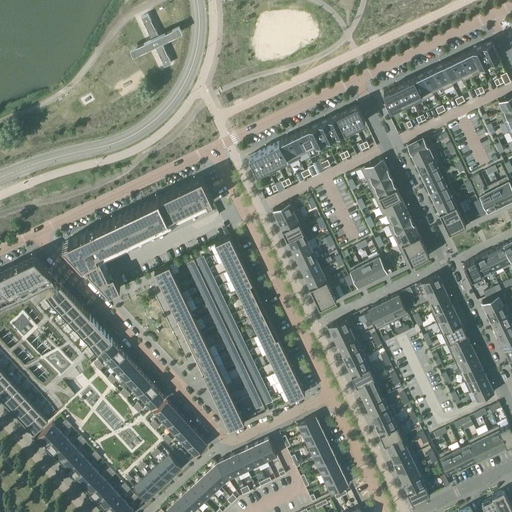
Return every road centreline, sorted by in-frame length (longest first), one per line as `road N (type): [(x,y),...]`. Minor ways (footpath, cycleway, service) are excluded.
road 1 (residential): [(355,80),(511,406)]
road 2 (unclassified): [(231,443),(35,235)]
road 3 (residential): [(213,148),(329,396)]
road 4 (residential): [(43,229),(213,148)]
road 5 (residential): [(213,148),(355,80)]
road 6 (residential): [(355,80),(491,15)]
road 7 (residential): [(329,396),(384,511)]
